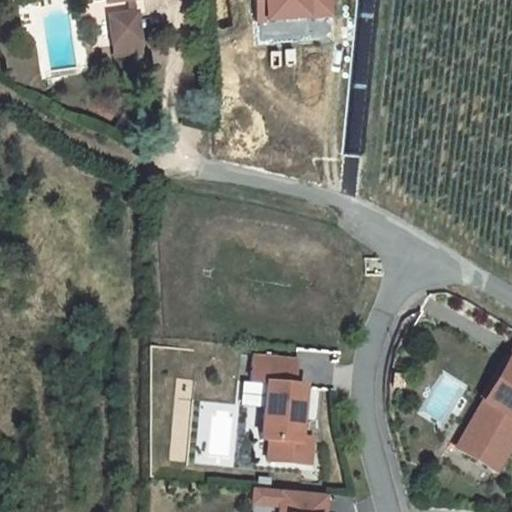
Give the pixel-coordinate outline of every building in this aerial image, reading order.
[(73,0),(76,13),(85,11),(85,13),(119,7),(118,0),(73,0)] [(254,0),(257,22),(334,15),(332,0),(254,0)] [(94,26),(102,65),(126,61),(118,22),(94,26)] [(485,372),(511,387),(511,349),(502,343),(485,372)] [(248,451),(247,471),(289,474),(291,448),(278,447),(282,396),(271,395),(272,369),(229,366),(228,393),(243,394),(239,450),(248,451)] [(511,387),(485,372),(437,452),(473,474),(496,435),(510,444),(511,441),(511,387)] [(303,511),(304,504),(232,499),(230,511),(303,511)]
